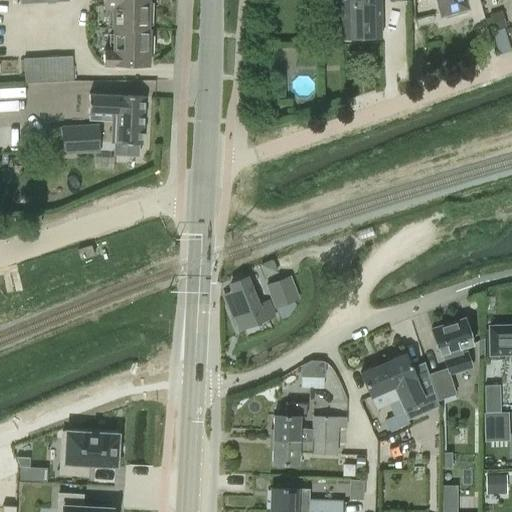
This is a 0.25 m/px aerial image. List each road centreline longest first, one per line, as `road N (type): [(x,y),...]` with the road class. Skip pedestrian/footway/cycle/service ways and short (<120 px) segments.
road 1 (residential): [(205,179),(229,162),(511,65)]
road 2 (residential): [(193,386),(246,381),(332,338),(464,289)]
road 3 (residential): [(0,262),(205,179)]
road 4 (tertiary): [(193,386),(205,179)]
road 5 (residential): [(0,440),(120,393),(157,383),(193,386)]
road 6 (tertiary): [(205,179),(210,0)]
road 7 (tertiary): [(185,511),(193,386)]
